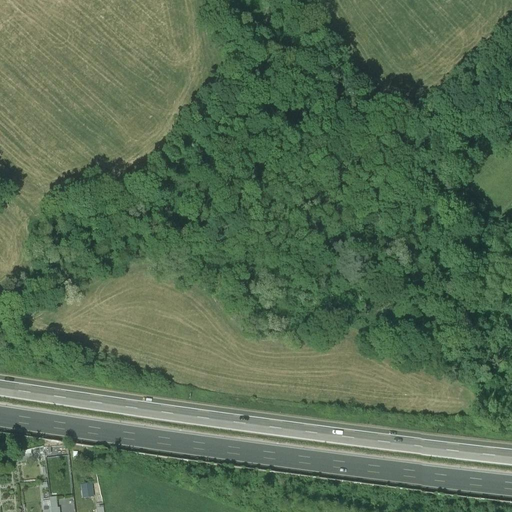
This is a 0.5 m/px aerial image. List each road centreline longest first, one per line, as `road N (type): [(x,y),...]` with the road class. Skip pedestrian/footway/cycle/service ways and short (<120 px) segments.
road 1 (track): [(0,321),(17,322),(134,255),(216,291),(261,292),(298,279),(440,171),(511,94)]
road 2 (motorway): [(511,458),(0,388)]
road 3 (motorway): [(0,413),(511,482)]
